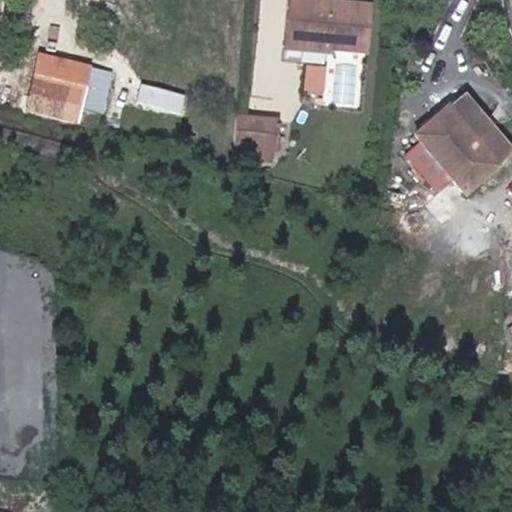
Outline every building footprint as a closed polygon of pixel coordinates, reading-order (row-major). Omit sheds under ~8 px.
[(372,54),(377,7),(302,0),(295,0),(291,48),(314,51),(313,54),(335,56),(336,51),(372,54)] [(110,73),(44,58),(35,101),(85,112),(82,123),(98,127),(110,73)] [(511,161),(511,141),(473,93),(417,136),(466,197),(511,161)] [(271,154),(282,155),(284,124),(242,119),(240,150),(271,154)] [(201,136),(187,134),(185,149),(200,151),(201,136)] [(271,154),(240,150),(239,169),(251,169),(252,159),(271,161),(271,154)]
